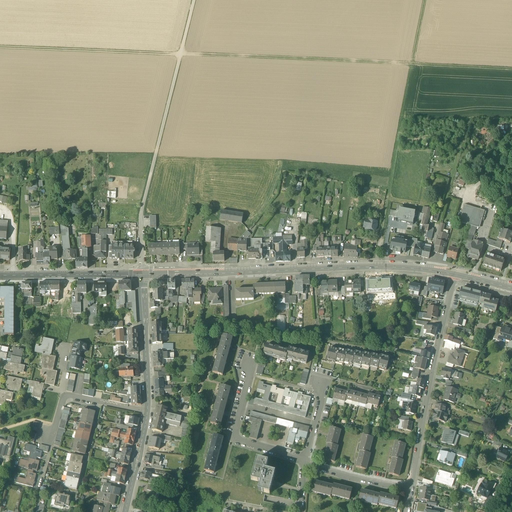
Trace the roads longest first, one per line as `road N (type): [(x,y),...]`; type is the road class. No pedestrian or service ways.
road 1 (track): [(0,46),(511,67)]
road 2 (secondary): [(142,275),(389,266),(456,273)]
road 3 (track): [(422,0),(382,230)]
road 4 (track): [(191,0),(140,220)]
road 5 (residential): [(410,487),(456,273)]
road 6 (residential): [(305,462),(237,440),(247,362)]
road 7 (secondary): [(0,276),(142,275)]
road 8 (tertiary): [(142,275),(147,412)]
